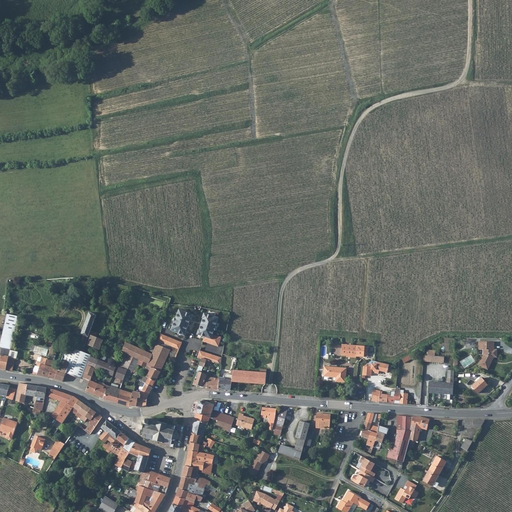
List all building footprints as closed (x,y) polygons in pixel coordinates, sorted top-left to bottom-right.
[(172,329),(186,334),(188,330),(187,330),(192,318),(193,318),(194,314),(181,308),(177,316),(176,316),(175,320),(172,329)] [(84,347),(86,341),(88,334),(96,313),(89,311),(81,332),(83,333),(81,340),(83,341),(81,345),(84,347)] [(200,328),(198,333),(205,336),(204,340),(219,345),(222,336),(220,336),(214,334),(215,329),(216,330),(217,326),(217,325),(220,317),(206,312),(204,317),(205,317),(201,329),(200,328)] [(18,317),(7,315),(0,347),(0,348),(2,349),(11,351),(16,329),(18,317)] [(103,340),(88,334),(86,341),(89,343),(89,344),(100,348),(103,342),(103,340)] [(165,335),(162,342),(171,346),(174,338),(165,335)] [(179,349),(180,349),(183,341),(174,338),(171,346),(172,346),(179,349)] [(132,355),(139,358),(149,362),(146,369),(148,371),(146,375),(156,381),(163,372),(164,364),(171,350),(170,349),(172,346),(171,346),(162,342),(157,341),(155,349),(153,353),(149,351),(151,347),(147,346),(145,350),(127,342),(123,350),(127,352),(132,355)] [(480,349),(480,355),(476,365),(486,369),(492,357),(495,357),(494,349),(492,349),(492,341),(476,341),(476,347),(480,347),(480,349)] [(356,354),(363,355),(364,345),(341,343),(340,353),(351,354),(352,355),(355,356),(356,354)] [(373,355),(375,345),(364,345),(363,355),(373,355)] [(92,355),(78,349),(76,355),(65,352),(62,361),(70,363),(67,372),(84,378),(88,365),(92,355)] [(205,351),(203,357),(210,360),(215,362),(221,364),(222,357),(205,351)] [(402,361),(409,357),(407,353),(399,357),(402,361)] [(10,357),(1,355),(0,357),(0,368),(7,370),(10,357)] [(95,358),(95,357),(92,355),(88,365),(96,368),(97,369),(99,359),(95,358)] [(47,358),(44,357),(42,356),(41,361),(39,360),(37,365),(41,367),(42,364),(45,364),(47,358)] [(122,367),(127,370),(129,367),(131,360),(131,359),(126,356),(122,367)] [(52,367),(54,361),(47,358),(45,364),(42,364),(41,367),(38,374),(49,377),(52,367)] [(101,360),(99,359),(97,369),(105,372),(106,372),(109,363),(101,360)] [(133,369),(136,370),(138,363),(131,360),(129,367),(133,369)] [(375,360),(374,362),(365,361),(362,364),(361,376),(363,377),(364,373),(369,373),(370,367),(373,368),(372,371),(376,372),(377,369),(385,371),(387,363),(375,360)] [(64,382),(67,372),(70,363),(62,361),(59,368),(55,379),(64,382)] [(116,366),(109,363),(106,372),(108,373),(113,375),(116,366)] [(93,376),(96,368),(88,365),(84,378),(91,381),(88,391),(94,393),(98,384),(98,383),(95,381),(97,377),(93,376)] [(325,366),(325,375),(337,376),(337,381),(346,382),(347,367),(325,366)] [(59,368),(52,367),(49,377),(55,379),(59,368)] [(127,371),(127,370),(122,367),(119,367),(116,376),(120,378),(124,379),(125,375),(127,371)] [(133,369),(129,367),(127,370),(127,371),(125,375),(124,379),(129,381),(133,369)] [(209,375),(208,372),(199,369),(196,377),(195,380),(194,383),(209,387),(209,380),(212,380),(213,376),(209,375)] [(225,373),(224,378),(220,377),(220,389),(230,389),(232,381),(235,369),(231,369),(231,373),(225,373)] [(232,381),(265,384),(267,372),(235,369),(232,381)] [(451,397),(453,370),(446,370),(445,383),(429,382),(428,391),(446,393),(446,397),(451,397)] [(142,378),(147,381),(146,383),(153,387),(153,385),(154,383),(156,381),(146,375),(141,372),(140,376),(143,377),(142,378)] [(220,389),(220,377),(213,376),(212,380),(209,380),(209,387),(208,388),(209,389),(219,390),(220,389)] [(471,386),(476,393),(486,385),(480,378),(471,386)] [(28,384),(20,382),(17,401),(25,403),(26,395),(28,384)] [(108,391),(108,384),(103,382),(102,385),(98,384),(94,393),(105,397),(108,391)] [(0,383),(0,394),(7,395),(10,387),(11,385),(0,383)] [(145,387),(143,390),(150,393),(153,387),(146,383),(145,387)] [(28,384),(26,395),(33,396),(31,407),(35,408),(36,401),(34,401),(35,397),(37,397),(38,386),(28,384)] [(105,397),(118,401),(122,389),(108,384),(108,391),(105,397)] [(36,401),(45,403),(46,388),(38,386),(37,397),(35,397),(34,401),(36,401)] [(129,391),(122,389),(118,401),(130,405),(135,388),(131,386),(129,391)] [(7,395),(7,397),(14,400),(17,389),(10,387),(7,395)] [(395,392),(394,392),(393,402),(406,403),(406,393),(399,393),(399,387),(395,387),(395,392)] [(138,406),(140,398),(141,395),(138,395),(139,392),(140,390),(138,389),(135,388),(130,405),(138,406)] [(393,402),(394,392),(392,392),(392,394),(387,394),(387,393),(380,392),(380,390),(371,388),(370,400),(393,402)] [(57,408),(62,411),(67,403),(69,402),(74,396),(50,389),(49,397),(61,401),(57,408)] [(149,396),(150,393),(143,390),(142,395),(141,398),(140,398),(138,406),(147,405),(148,400),(149,396)] [(69,402),(67,403),(62,411),(57,419),(62,422),(74,406),(79,399),(74,396),(69,402)] [(76,414),(84,420),(92,408),(79,399),(74,406),(79,410),(76,414)] [(214,405),(209,403),(202,400),(199,402),(197,412),(210,417),(211,417),(214,405)] [(44,410),(45,403),(36,401),(35,408),(42,410),(44,410)] [(57,419),(62,411),(57,408),(52,415),(54,417),(57,419)] [(92,408),(84,420),(85,421),(81,427),(85,430),(88,426),(97,411),(92,408)] [(276,420),(277,408),(269,408),(268,415),(268,417),(270,417),(270,419),(276,420)] [(286,427),(288,410),(281,409),(279,424),(278,428),(276,427),(275,430),(277,430),(276,432),(283,435),(286,427)] [(98,412),(97,411),(88,426),(89,426),(94,430),(99,422),(104,416),(98,412)] [(234,417),(216,411),(213,418),(219,419),(233,424),(234,417)] [(209,423),(210,417),(197,412),(192,432),(203,436),(204,436),(207,423),(209,423)] [(375,412),(366,412),(364,419),(371,421),(371,420),(373,420),(375,412)] [(240,413),(236,425),(252,429),(255,418),(244,415),(244,414),(240,413)] [(317,414),(316,428),(330,429),(331,415),(317,414)] [(396,414),(395,428),(407,429),(411,415),(396,414)] [(422,416),(414,415),(411,429),(409,437),(414,438),(416,439),(420,426),(426,428),(428,418),(422,416)] [(150,419),(150,418),(145,418),(145,417),(144,417),(144,418),(145,418),(145,421),(144,421),(144,422),(144,423),(144,425),(143,425),(143,427),(142,428),(143,430),(142,430),(142,431),(142,432),(143,432),(143,431),(148,432),(147,434),(146,436),(146,437),(147,437),(148,436),(155,438),(155,439),(156,439),(163,440),(163,441),(164,441),(165,440),(171,442),(171,444),(171,445),(176,447),(178,441),(176,440),(178,438),(179,434),(178,431),(180,431),(182,425),(176,423),(176,424),(175,425),(168,424),(168,423),(166,423),(159,421),(158,421),(150,419)] [(466,427),(482,427),(482,418),(466,419),(466,427)] [(0,435),(11,440),(18,424),(3,419),(0,428),(0,435)] [(231,431),(233,424),(219,419),(217,424),(223,426),(222,428),(231,431)] [(360,429),(358,433),(368,436),(371,430),(368,428),(370,423),(371,421),(364,419),(361,429),(360,429)] [(108,420),(102,427),(107,430),(102,437),(107,441),(106,443),(106,445),(110,449),(117,438),(122,431),(108,420)] [(296,436),(299,437),(304,438),(305,434),(306,433),(308,433),(309,430),(310,423),(300,421),(296,436)] [(377,430),(378,426),(370,423),(368,428),(371,430),(368,436),(366,443),(372,445),(375,436),(377,430)] [(396,432),(393,447),(389,446),(386,456),(402,460),(407,444),(409,437),(411,429),(407,429),(395,428),(395,432),(396,432)] [(313,431),(309,430),(308,433),(306,439),(305,443),(305,444),(310,445),(313,431)] [(130,437),(122,431),(117,438),(125,444),(130,437)] [(204,444),(201,444),(203,436),(192,432),(190,441),(191,441),(189,449),(203,453),(202,449),(209,450),(210,447),(212,447),(216,440),(214,441),(212,439),(210,438),(208,437),(208,439),(209,439),(209,442),(205,441),(204,444)] [(37,447),(41,449),(45,438),(35,435),(30,449),(31,451),(35,452),(36,451),(37,447)] [(372,445),(379,447),(382,438),(375,436),(372,445)] [(459,446),(465,449),(470,439),(465,436),(459,446)] [(136,442),(130,437),(125,444),(123,448),(130,452),(136,442)] [(117,438),(110,449),(120,456),(123,448),(125,444),(117,438)] [(54,459),(64,444),(58,439),(48,454),(54,459)] [(303,442),(298,441),(296,448),(282,443),(280,451),(298,458),(301,449),(303,442)] [(130,452),(139,456),(140,455),(148,458),(152,448),(136,442),(130,452)] [(126,459),(130,452),(123,448),(120,456),(114,465),(120,467),(119,469),(120,470),(121,468),(126,459)] [(250,466),(259,470),(264,462),(268,459),(271,453),(260,448),(252,462),(250,466)] [(204,461),(213,463),(215,455),(203,453),(189,449),(189,451),(189,456),(187,460),(185,465),(202,469),(204,461)] [(373,461),(360,454),(358,459),(361,461),(358,465),(372,473),(374,471),(368,468),(370,466),(373,461)] [(143,471),(138,484),(140,485),(149,488),(152,481),(150,480),(153,471),(145,468),(148,458),(140,455),(139,456),(138,459),(137,465),(134,464),(133,468),(135,468),(135,469),(143,471)] [(428,467),(438,472),(445,461),(435,455),(428,467)] [(126,459),(121,468),(127,471),(132,462),(126,459)] [(210,474),(213,463),(204,461),(202,469),(201,472),(204,472),(207,473),(210,474)] [(185,465),(182,475),(195,478),(196,472),(201,473),(201,472),(202,469),(185,465)] [(372,473),(358,465),(357,467),(359,468),(355,474),(352,472),(349,478),(362,484),(365,480),(364,479),(365,477),(371,480),(373,476),(371,475),(372,473)] [(248,471),(257,474),(259,470),(250,466),(248,471)] [(421,479),(431,484),(433,480),(438,472),(428,467),(421,479)] [(153,471),(150,480),(152,481),(157,483),(160,473),(153,471)] [(171,477),(160,473),(157,483),(162,485),(168,487),(171,477)] [(197,495),(202,498),(206,484),(200,482),(199,484),(194,483),(195,478),(182,475),(180,488),(190,492),(197,495)] [(404,489),(400,486),(398,488),(409,495),(410,494),(413,497),(415,496),(417,493),(417,491),(413,489),(416,484),(407,479),(404,484),(406,485),(404,489)] [(140,491),(136,502),(142,505),(153,511),(154,511),(166,494),(159,491),(155,490),(149,488),(140,485),(138,489),(131,486),(131,488),(129,491),(128,492),(131,494),(133,491),(136,493),(138,490),(140,491)] [(162,485),(160,488),(159,491),(166,494),(168,487),(162,485)] [(180,488),(177,495),(186,499),(190,492),(180,488)] [(270,506),(270,505),(274,507),(279,498),(275,496),(274,497),(265,491),(255,488),(252,497),(253,498),(260,501),(270,506)] [(352,500),(365,508),(369,501),(348,488),(340,500),(338,499),(335,504),(345,510),(352,500)] [(409,495),(398,488),(393,497),(401,502),(405,496),(408,497),(409,495)] [(186,499),(195,503),(196,499),(197,495),(190,492),(186,499)] [(186,499),(177,495),(174,503),(183,506),(186,499)] [(105,511),(114,511),(118,504),(116,502),(106,496),(100,508),(105,511)] [(254,508),(248,498),(242,502),(237,508),(235,507),(233,509),(232,509),(230,511),(248,511),(250,510),(254,508)] [(183,506),(191,509),(197,511),(201,511),(202,509),(194,506),(195,503),(186,499),(183,506)] [(283,507),(279,504),(276,510),(277,511),(298,511),(291,507),(293,504),(287,500),(283,507)] [(136,508),(133,511),(153,511),(142,505),(136,502),(134,504),(132,506),(136,508)] [(211,502),(208,507),(218,511),(221,506),(211,502)] [(180,511),(182,510),(186,511),(197,511),(191,509),(183,506),(174,503),(169,511),(180,511)]
